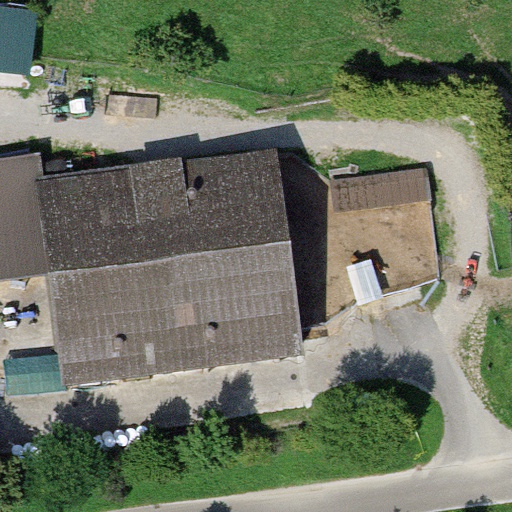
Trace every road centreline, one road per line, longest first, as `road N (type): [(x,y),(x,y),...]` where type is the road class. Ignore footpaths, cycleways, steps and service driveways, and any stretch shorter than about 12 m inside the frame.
road 1 (track): [(0,123),(467,141),(474,247),(456,330),(458,383)]
road 2 (track): [(497,481),(458,383),(391,373),(239,410),(0,426)]
road 3 (unclassified): [(236,511),(511,479)]
